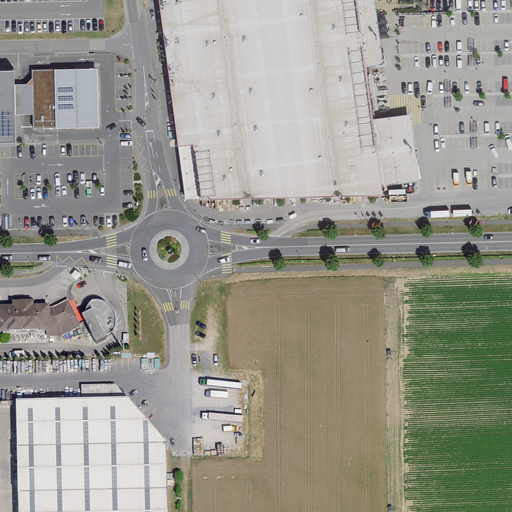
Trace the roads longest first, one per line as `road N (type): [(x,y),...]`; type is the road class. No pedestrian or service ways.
road 1 (primary): [(283,246),(511,241)]
road 2 (unclassified): [(154,163),(135,0)]
